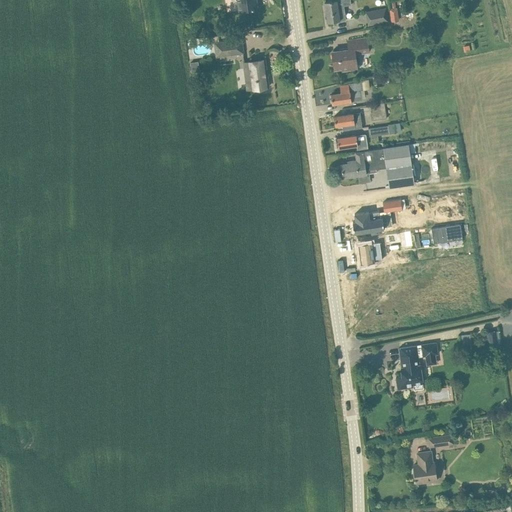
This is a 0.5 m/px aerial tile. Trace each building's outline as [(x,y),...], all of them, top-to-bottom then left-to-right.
[(237,0),(239,10),(247,9),(257,8),(256,0),(237,0)] [(346,19),(344,5),(351,4),(350,0),(337,0),(335,0),(325,2),(328,22),(346,19)] [(369,26),(389,21),(386,7),(366,11),(369,26)] [(399,21),(397,7),(390,9),(392,22),(399,21)] [(334,69),(342,68),(342,70),(355,68),(353,58),(356,58),(355,53),(369,51),(367,38),(348,41),(349,49),(332,52),(334,69)] [(216,57),(245,54),(243,39),(215,43),(216,57)] [(251,89),(258,88),(268,87),(264,59),(243,62),(245,74),(249,74),(251,89)] [(341,93),(331,94),(332,104),(361,100),(360,90),(361,90),(363,90),(363,88),(362,81),(348,83),(348,84),(340,86),(341,93)] [(387,118),(385,102),(371,104),(373,120),(387,118)] [(346,130),(356,129),(362,128),(360,112),(334,116),(335,126),(346,124),(346,130)] [(388,125),(368,128),(369,136),(389,133),(388,125)] [(361,134),(337,138),(339,148),(357,145),(357,149),(368,148),(366,134),(361,135),(361,134)] [(390,187),(414,183),(408,144),(374,149),(376,168),(387,166),(390,188),(390,187)] [(374,149),(355,152),(356,159),(348,161),(348,163),(341,164),(343,177),(358,174),(359,182),(370,181),(369,173),(377,172),(376,168),(374,149)] [(384,211),(384,212),(390,211),(402,209),(401,199),(383,202),(384,211)] [(407,209),(422,208),(421,200),(407,200),(407,209)] [(355,221),(353,222),(354,233),(371,230),(371,234),(382,232),(382,228),(384,228),(382,217),(380,218),(379,212),(379,211),(369,213),(369,212),(354,214),(355,221)] [(415,215),(410,215),(411,245),(423,244),(422,217),(415,217),(415,215)] [(462,239),(460,224),(431,228),(433,243),(462,239)] [(372,242),(358,244),(361,264),(375,262),(375,261),(382,260),(380,241),(372,243),(372,242)] [(390,308),(384,308),(386,317),(387,316),(389,324),(392,324),(392,325),(400,323),(400,322),(408,321),(405,305),(404,305),(403,297),(403,296),(392,298),(393,303),(390,304),(391,307),(390,308)] [(496,330),(487,331),(488,339),(490,348),(490,347),(491,351),(498,350),(497,346),(498,346),(498,345),(496,331),(496,330)] [(436,342),(421,344),(422,356),(423,356),(425,356),(426,365),(437,363),(436,355),(438,354),(436,342)] [(421,344),(399,347),(401,360),(403,360),(405,371),(401,372),(402,376),(396,377),(398,389),(413,386),(414,389),(424,388),(420,364),(419,364),(418,356),(422,356),(421,344)] [(453,433),(428,437),(429,447),(455,443),(453,433)] [(429,481),(437,480),(434,462),(432,462),(431,451),(427,451),(417,453),(418,461),(420,461),(420,466),(414,466),(414,465),(413,465),(414,470),(413,470),(414,480),(415,480),(416,483),(417,483),(416,481),(428,479),(429,481)]
